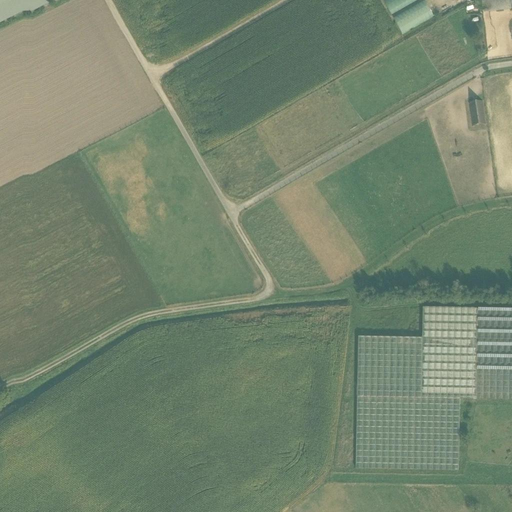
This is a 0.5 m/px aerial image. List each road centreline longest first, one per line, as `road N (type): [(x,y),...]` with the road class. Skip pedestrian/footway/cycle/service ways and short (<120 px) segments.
road 1 (track): [(106,0),(229,216),(483,68)]
road 2 (track): [(0,390),(132,316),(276,296)]
road 3 (track): [(276,296),(343,285),(424,229),(511,202)]
